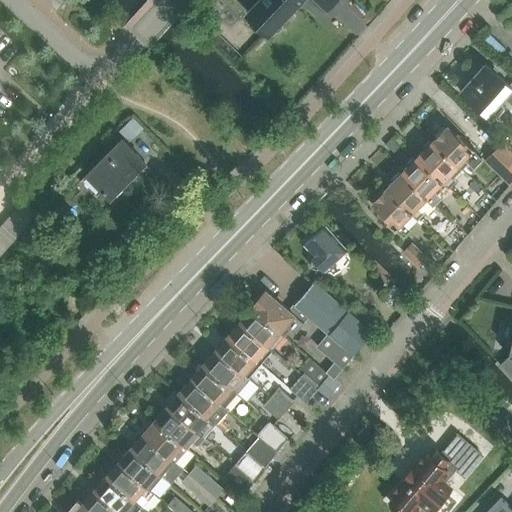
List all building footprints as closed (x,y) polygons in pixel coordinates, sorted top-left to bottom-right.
[(64,0),(45,0),(57,11),(66,1),(64,0)] [(317,0),(327,10),(336,0),(258,0),(247,12),(270,33),(273,31),(276,32),(280,31),(283,28),(284,24),(282,21),(301,0),(317,0)] [(485,63),(459,91),(484,114),(505,92),(511,98),(511,80),(508,84),(485,63)] [(132,116),(120,129),(131,141),(144,128),(132,116)] [(450,124),(434,141),(461,169),(469,161),(474,165),(482,157),(450,124)] [(109,196),(145,161),(123,140),(88,175),(109,196)] [(434,141),(418,157),(445,185),(448,188),(456,180),(453,177),(461,169),(434,141)] [(501,144),(493,152),(508,167),(511,164),(511,163),(511,153),(502,143),(501,144)] [(493,152),(485,160),(500,176),(508,167),(493,152)] [(418,157),(402,172),(430,201),(433,204),(441,196),(438,193),(445,185),(418,157)] [(402,172),(387,188),(414,217),(415,216),(418,219),(426,211),(422,208),(430,201),(402,172)] [(387,188),(371,204),(404,236),(412,229),(407,224),(414,217),(387,188)] [(23,200),(0,224),(0,254),(39,212),(24,199),(23,200)] [(324,226),(305,244),(314,254),(311,257),(313,259),(311,263),(312,268),(318,269),(321,268),(323,271),(345,250),(324,226)] [(412,244),(403,253),(418,269),(428,260),(412,244)] [(313,281),(294,303),(309,317),(327,332),(353,354),(372,332),(349,312),(313,281)] [(265,290),(250,307),(252,308),(280,333),(284,336),(290,329),(295,333),(304,323),(265,290)] [(359,303),(351,313),(361,322),(370,312),(359,303)] [(252,308),(240,322),(272,350),(284,336),(280,333),(252,308)] [(371,313),(363,323),(381,338),(389,328),(371,313)] [(240,322),(228,335),(260,364),(272,350),(240,322)] [(327,332),(316,344),(334,360),(342,367),(353,354),(327,332)] [(228,335),(216,349),(248,378),(260,364),(228,335)] [(511,342),(509,357),(499,366),(511,379),(511,342)] [(216,349),(204,363),(237,393),(249,379),(248,378),(216,349)] [(304,371),(301,376),(317,390),(328,376),(309,359),(301,369),(304,371)] [(204,363),(192,377),(225,407),(237,393),(204,363)] [(301,376),(289,389),(306,403),(317,390),(301,376)] [(328,376),(317,390),(328,398),(339,385),(328,376)] [(192,377),(179,391),(215,423),(216,424),(228,410),(225,407),(192,377)] [(276,390),(270,398),(285,412),(295,401),(279,387),(276,390)] [(179,391),(168,405),(203,436),(215,423),(179,391)] [(270,398),(263,406),(279,420),(285,412),(270,398)] [(168,405),(156,419),(188,447),(192,442),(197,445),(203,438),(202,437),(203,436),(168,405)] [(156,419),(143,433),(175,462),(178,458),(188,447),(156,419)] [(269,422),(257,435),(258,437),(277,453),(288,439),(269,422)] [(143,433),(131,448),(163,476),(172,466),(175,462),(143,433)] [(473,447),(456,434),(440,453),(457,467),(473,447)] [(258,437),(246,451),(265,468),(277,453),(258,437)] [(396,497),(391,503),(401,511),(404,511),(409,507),(412,510),(420,501),(432,511),(450,488),(445,483),(457,469),(465,476),(482,455),(473,447),(457,467),(440,453),(436,450),(431,456),(428,453),(416,467),(415,466),(404,479),(405,480),(393,494),(396,497)] [(131,448),(119,461),(151,489),(163,476),(131,448)] [(246,451),(235,464),(254,481),(265,468),(246,451)] [(119,461),(107,475),(135,500),(142,506),(143,507),(154,493),(151,490),(151,489),(119,461)] [(235,464),(223,478),(243,495),(254,481),(235,464)] [(196,465),(189,474),(216,498),(224,489),(196,465)] [(189,474),(182,482),(209,506),(216,498),(189,474)] [(107,475),(95,489),(120,511),(136,511),(142,506),(135,500),(107,475)] [(120,511),(95,489),(83,503),(93,511),(120,511)] [(195,511),(175,494),(167,503),(176,511),(195,511)] [(487,511),(511,511),(511,505),(505,499),(501,496),(487,511)] [(93,511),(83,503),(75,511),(93,511)]
